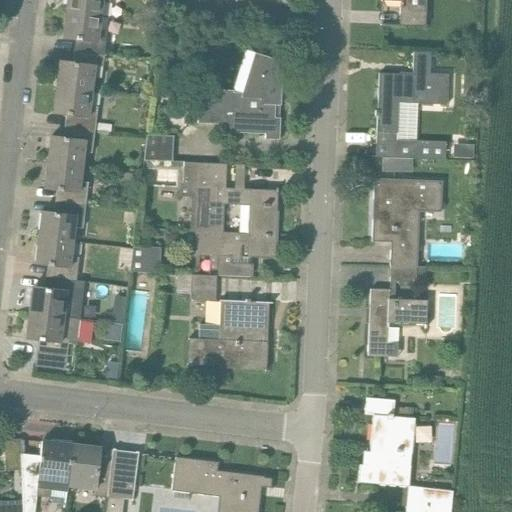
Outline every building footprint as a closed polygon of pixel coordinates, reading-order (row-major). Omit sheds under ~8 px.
[(67,0),(65,13),(101,18),(103,3),(110,4),(110,0),(67,0)] [(399,27),(425,28),(426,14),(407,13),(407,0),(380,0),(381,3),(400,3),(399,27)] [(78,53),(103,56),(106,33),(99,32),(101,18),(65,13),(62,39),(80,41),(78,53)] [(56,88),(92,93),(94,78),(100,79),(103,56),(78,53),(77,65),(59,63),(56,88)] [(225,125),(225,134),(265,135),(265,140),(279,141),(280,119),(275,119),(275,106),(280,107),(282,62),(255,54),(242,93),(233,93),(233,92),(199,90),(198,124),(225,125)] [(376,134),(397,135),(398,104),(447,106),(448,76),(399,73),(399,75),(379,74),(376,134)] [(69,128),(94,131),(110,133),(111,126),(95,124),(97,109),(90,108),(92,93),(56,88),(53,114),(71,116),(69,128)] [(47,163),(83,168),(84,153),(91,154),(94,131),(69,128),(68,140),(50,138),(47,163)] [(143,162),(172,163),(173,137),(146,136),(143,162)] [(422,142),(396,141),(395,159),(421,160),(422,142)] [(60,203),(85,206),(88,184),(81,183),(83,168),(47,163),(44,189),(61,192),(60,203)] [(247,234),(276,236),(277,191),(225,189),(226,165),(184,163),(183,184),(179,184),(179,197),(191,198),(190,232),(195,232),(222,233),(224,205),(249,206),(247,234)] [(391,243),(390,267),(416,268),(417,268),(419,212),(440,213),(441,183),(392,181),(392,185),(374,184),(372,243),(391,243)] [(38,238),(73,243),(75,229),(82,230),(85,206),(60,203),(58,215),(41,213),(38,238)] [(195,232),(194,256),(275,259),(276,236),(247,234),(222,233),(195,232)] [(51,279),(76,281),(79,259),(71,258),(73,243),(38,238),(34,265),(52,267),(51,279)] [(129,273),(159,274),(161,249),(133,248),(129,273)] [(415,284),(416,268),(390,267),(389,283),(415,284)] [(190,301),(215,302),(216,277),(191,276),(190,301)] [(28,314),(64,319),(66,304),(73,305),(76,281),(51,279),(49,291),(31,288),(28,314)] [(367,357),(386,358),(387,324),(425,325),(426,302),(394,300),(394,291),(370,290),(367,357)] [(147,357),(147,293),(128,293),(127,357),(147,357)] [(220,367),(220,369),(266,371),(267,344),(259,343),(261,304),(250,303),(250,302),(245,301),(245,303),(220,302),(219,326),(199,325),(198,340),(189,340),(187,365),(220,367)] [(64,319),(28,314),(25,340),(43,342),(41,354),(66,357),(69,334),(62,333),(64,319)] [(430,386),(441,387),(442,378),(431,377),(430,386)] [(357,483),(407,488),(408,487),(414,419),(392,417),(392,415),(387,415),(387,417),(373,415),(368,466),(359,465),(357,483)] [(4,472),(21,472),(19,440),(3,441),(4,472)] [(21,475),(22,501),(22,511),(34,511),(36,496),(49,498),(50,491),(67,493),(67,489),(73,446),(41,442),(37,477),(21,475)] [(94,498),(107,499),(111,463),(99,462),(101,449),(73,446),(67,489),(94,492),(94,498)] [(122,511),(124,500),(133,501),(138,454),(112,451),(111,463),(107,499),(105,511),(122,511)] [(217,464),(192,461),(175,458),(171,492),(231,500),(229,511),(258,511),(261,488),(256,488),(257,479),(263,480),(263,478),(216,472),(217,464)] [(450,511),(452,491),(412,488),(409,511),(450,511)] [(22,511),(22,501),(0,501),(0,511),(22,511)]
